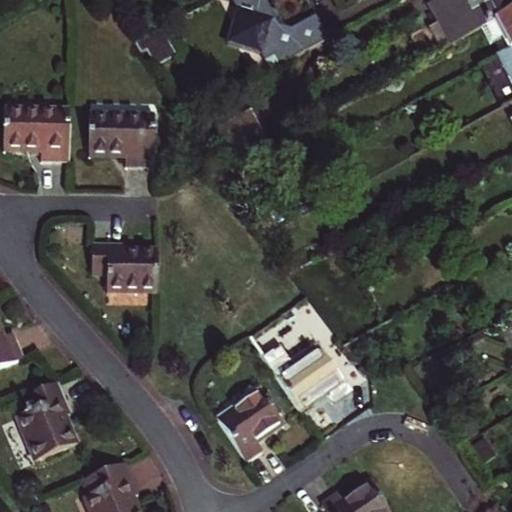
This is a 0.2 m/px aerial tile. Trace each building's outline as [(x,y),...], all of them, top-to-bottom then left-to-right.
[(230,0),(238,13),(229,43),(260,54),(264,63),(275,58),(280,68),(329,42),(317,18),(290,32),(279,29),(280,24),(279,22),(277,19),(276,17),(274,15),(270,13),(265,4),(273,0),(230,0)] [(496,22),(511,13),(511,0),(441,0),(428,7),(449,47),(496,22)] [(511,52),(511,51),(511,13),(496,22),(511,52)] [(177,55),(163,29),(136,44),(142,55),(146,52),(154,67),(177,55)] [(511,51),(511,52),(495,61),(511,91),(511,51)] [(275,58),(264,63),(269,73),(280,68),(275,58)] [(212,131),(230,163),(266,144),(249,112),(212,131)] [(66,165),(66,118),(1,118),(2,158),(37,158),(37,165),(66,165)] [(150,122),(87,123),(87,162),(123,161),(123,168),(151,168),(150,122)] [(158,292),(157,246),(127,247),(126,241),(93,242),(94,277),(111,276),(112,293),(158,292)] [(0,333),(0,332),(0,363),(17,355),(5,330),(0,333)] [(276,346),(261,357),(298,409),(322,391),(328,400),(345,388),(315,347),(289,365),(276,346)] [(64,414),(50,384),(20,399),(26,412),(12,420),(33,462),(72,443),(59,416),(64,414)] [(255,390),(214,419),(245,461),(262,449),(255,441),(279,424),(255,390)] [(130,495),(115,464),(71,484),(77,497),(74,499),(80,511),(130,511),(124,498),(130,495)] [(380,511),(361,484),(336,502),(329,493),(314,505),(319,511),(380,511)]
